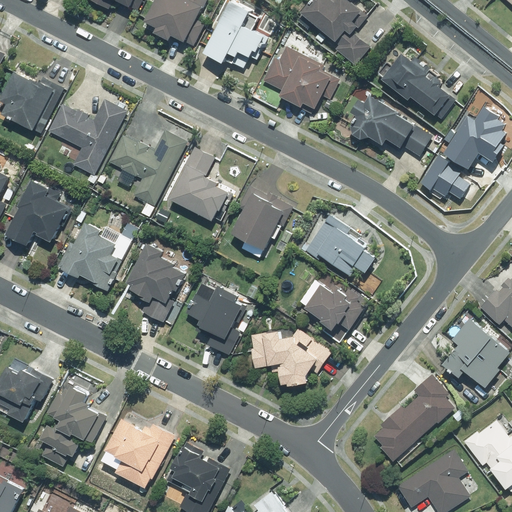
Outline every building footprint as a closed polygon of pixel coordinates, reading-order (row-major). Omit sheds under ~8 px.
[(92,0),(111,10),(116,0),(133,9),(134,8),(139,11),(144,0),(92,0)] [(159,0),(148,23),(160,30),(158,34),(173,42),(175,37),(188,44),(188,43),(195,46),(207,24),(200,21),(207,8),(206,8),(209,0),(159,0)] [(359,65),(374,47),(357,33),(371,16),(351,0),(341,0),(340,1),(338,0),(315,0),(304,14),(342,45),(338,49),(359,65)] [(254,14),(255,12),(234,1),(229,12),(226,11),(219,25),(222,26),(208,54),(228,64),(233,55),(238,57),(235,62),(246,68),(252,57),(254,58),(255,57),(259,60),(270,39),(254,31),(261,18),(254,14)] [(282,98),(314,114),(317,109),(319,111),(326,96),(333,99),(343,80),(325,70),(327,66),(289,46),(282,60),(277,58),(266,80),(285,91),(282,98)] [(414,60),(406,54),(397,66),(391,62),(389,62),(381,72),(382,75),(387,79),(386,80),(395,86),(394,88),(405,97),(406,96),(421,106),(423,103),(444,118),(459,99),(455,96),(444,87),(446,84),(445,81),(441,78),(442,76),(433,70),(434,68),(417,56),(414,60)] [(43,134),(67,88),(46,77),(42,84),(35,80),(34,81),(18,73),(3,102),(10,105),(5,116),(36,133),(37,131),(43,134)] [(369,100),(373,91),(362,85),(358,94),(369,100)] [(402,116),(403,114),(374,96),(370,104),(364,100),(356,113),(362,117),(356,127),(358,135),(365,140),(374,138),(388,146),(389,144),(403,152),(405,148),(407,149),(408,147),(423,156),(435,136),(402,116)] [(97,176),(130,111),(106,99),(96,120),(65,104),(51,131),(84,148),(75,165),(97,176)] [(325,106),(333,110),(337,104),(329,99),(325,106)] [(353,99),(343,112),(351,118),(361,105),(353,99)] [(482,103),(474,115),(467,111),(421,181),(457,206),(473,183),(464,177),(468,171),(479,155),(493,165),(510,134),(505,131),(510,124),(502,120),(505,115),(482,103)] [(157,206),(190,142),(167,130),(156,151),(125,135),(111,162),(144,179),(135,195),(157,206)] [(174,201),(216,222),(222,211),(224,212),(233,194),(220,188),(222,184),(208,177),(209,175),(218,158),(197,147),(187,167),(190,169),(174,201)] [(0,220),(9,204),(1,200),(13,178),(3,172),(4,171),(2,166),(0,164),(0,220)] [(95,185),(99,178),(94,176),(90,182),(95,185)] [(51,189),(35,181),(29,194),(26,193),(20,205),(22,207),(22,208),(24,209),(10,236),(31,247),(38,232),(42,234),(41,236),(55,243),(72,209),(59,202),(63,194),(51,188),(51,189)] [(285,227),(296,207),(279,199),(280,198),(271,193),(269,196),(252,186),(241,208),(248,211),(235,235),(268,252),(282,226),(285,227)] [(11,201),(16,192),(10,189),(5,198),(11,201)] [(161,211),(157,218),(165,223),(169,214),(161,211)] [(82,226),(87,217),(81,214),(76,224),(82,226)] [(328,220),(308,250),(322,259),(324,256),(355,277),(361,268),(370,274),(380,259),(370,252),(372,249),(369,247),(370,245),(361,238),(359,240),(350,234),(353,229),(333,215),(329,221),(328,220)] [(120,246),(102,237),(105,232),(89,224),(78,245),(73,243),(60,267),(66,269),(65,271),(83,279),(84,277),(93,281),(92,283),(111,292),(120,274),(116,272),(123,260),(115,256),(120,246)] [(289,245),(294,235),(287,232),(282,242),(289,245)] [(151,244),(131,284),(137,287),(134,291),(144,296),(143,298),(149,301),(144,311),(166,322),(177,302),(173,300),(178,291),(181,293),(190,275),(177,268),(179,265),(165,258),(167,253),(151,244)] [(511,279),(502,291),(499,288),(484,305),(503,323),(507,319),(511,322),(511,279)] [(348,291),(334,282),(330,288),(324,284),(308,308),(314,312),(312,315),(335,332),(336,330),(338,331),(343,323),(353,329),(369,306),(361,300),(363,296),(350,287),(348,291)] [(231,354),(243,332),(235,328),(246,306),(239,302),(241,296),(221,286),(219,291),(204,283),(189,313),(204,321),(199,330),(214,337),(211,344),(231,354)] [(258,301),(263,292),(252,287),(248,297),(258,301)] [(511,351),(470,318),(453,339),(460,344),(455,350),(456,350),(446,363),(462,376),(468,369),(488,386),(503,368),(500,366),(511,351)] [(245,332),(249,324),(243,321),(239,329),(245,332)] [(334,350),(299,326),(291,338),(283,339),(282,332),(268,334),(267,331),(253,334),(255,347),(253,348),(256,367),(271,364),(272,366),(273,366),(273,371),(282,369),(285,386),(292,385),(292,386),(311,383),(310,376),(314,371),(318,373),(334,350)] [(10,352),(0,370),(0,406),(22,418),(47,371),(10,352)] [(396,460),(439,421),(441,422),(457,407),(448,396),(451,393),(434,373),(416,389),(421,395),(406,408),(404,405),(383,424),(385,427),(377,435),(385,444),(383,445),(396,460)] [(109,415),(92,406),(93,402),(88,399),(91,392),(74,384),(72,390),(67,388),(64,394),(60,392),(50,412),(60,417),(60,415),(62,416),(57,427),(51,423),(44,437),(51,441),(44,455),(66,465),(73,452),(77,455),(84,440),(76,436),(79,432),(96,441),(109,415)] [(467,414),(461,408),(454,415),(460,421),(467,414)] [(156,478),(178,435),(155,423),(153,428),(147,425),(145,429),(123,418),(107,449),(125,459),(119,471),(149,486),(154,476),(156,478)] [(467,441),(485,465),(489,461),(495,469),(496,467),(511,487),(511,436),(499,419),(481,433),(480,431),(467,441)] [(210,511),(234,468),(205,453),(206,450),(188,441),(169,478),(191,489),(182,506),(191,510),(190,511),(210,511)] [(471,470),(457,448),(400,485),(414,507),(431,495),(441,511),(448,511),(473,496),(461,477),(471,470)] [(14,511),(27,487),(9,478),(7,481),(0,477),(0,511),(14,511)] [(44,484),(29,511),(85,511),(88,506),(44,484)] [(238,511),(232,504),(228,511),(292,511),(277,491),(258,505),(262,509),(258,511),(238,511)]
